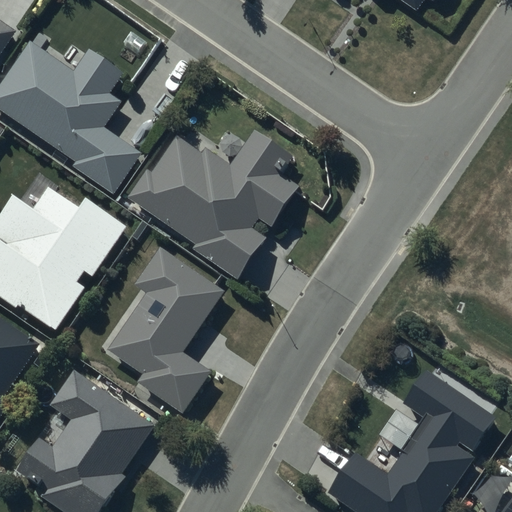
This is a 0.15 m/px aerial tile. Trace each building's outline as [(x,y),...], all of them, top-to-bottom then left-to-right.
[(385,0),(397,0),(421,15),(429,0),(432,0),(440,5),(443,0),(385,0)] [(0,14),(0,67),(24,31),(0,14)] [(80,75),(37,46),(0,100),(0,109),(80,164),(76,170),(119,199),(147,158),(117,138),(126,125),(122,122),(132,107),(120,99),(135,77),(97,51),(80,75)] [(208,156),(182,138),(157,174),(156,173),(148,184),(143,181),(130,200),(198,247),(196,250),(246,284),(275,241),(260,231),(266,224),(278,232),(307,189),(290,178),(302,161),(261,133),(238,167),(213,150),(208,156)] [(65,335),(132,230),(94,205),(88,214),(53,192),(38,215),(19,203),(0,232),(0,239),(6,244),(0,252),(0,295),(26,313),(28,311),(65,335)] [(229,296),(164,251),(137,292),(150,301),(114,353),(149,377),(143,386),(185,415),(216,371),(190,353),(229,296)] [(4,399),(40,347),(0,319),(0,428),(15,407),(4,399)] [(160,428),(79,374),(54,410),(75,424),(58,449),(45,440),(22,475),(50,493),(46,500),(64,511),(110,511),(130,484),(124,480),(160,428)] [(501,421),(432,374),(408,409),(427,423),(405,455),(409,457),(392,482),(353,456),(326,497),(347,511),(442,511),(478,460),(466,451),(472,443),(482,450),(501,421)]
